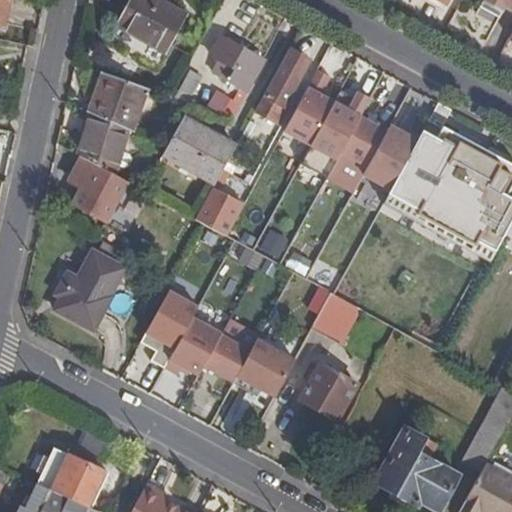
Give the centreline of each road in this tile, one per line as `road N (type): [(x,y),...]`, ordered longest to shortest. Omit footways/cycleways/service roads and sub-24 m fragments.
road 1 (residential): [(0,350),(304,511)]
road 2 (residential): [(63,0),(0,282)]
road 3 (residential): [(315,0),(511,106)]
